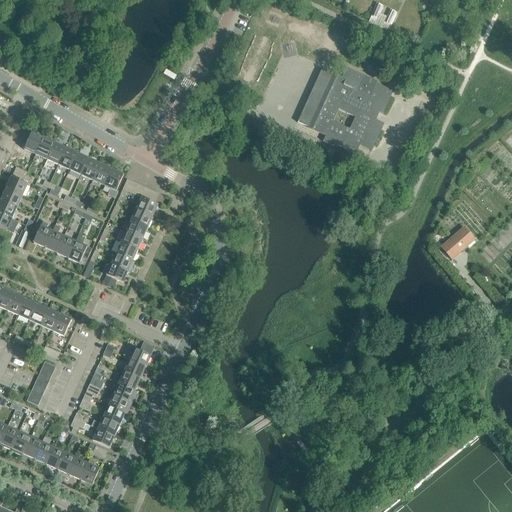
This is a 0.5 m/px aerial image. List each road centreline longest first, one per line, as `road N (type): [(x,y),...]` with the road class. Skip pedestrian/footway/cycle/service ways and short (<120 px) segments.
road 1 (residential): [(181,346),(227,242),(200,193),(150,163)]
road 2 (residential): [(57,421),(108,308),(181,346)]
road 3 (residential): [(150,163),(233,0)]
road 4 (residential): [(106,511),(181,346)]
road 5 (residential): [(150,163),(24,91)]
